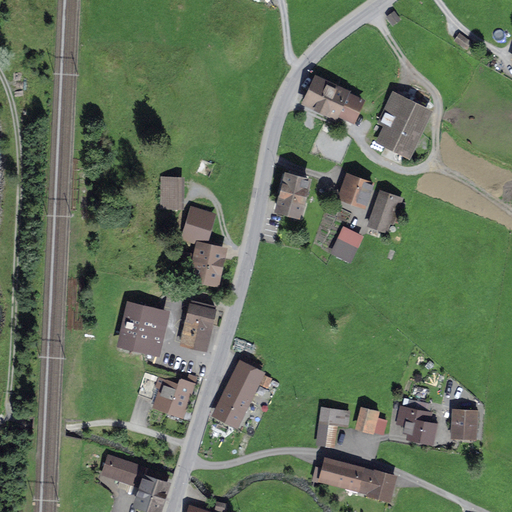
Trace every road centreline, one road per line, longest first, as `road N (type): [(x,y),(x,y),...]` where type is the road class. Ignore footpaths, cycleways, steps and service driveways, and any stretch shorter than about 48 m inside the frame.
road 1 (tertiary): [(186,462),(282,98)]
road 2 (residential): [(282,98),(354,129),(384,162),(407,171),(430,165),(437,99),(373,7)]
road 3 (track): [(8,414),(20,186),(15,121),(0,78)]
road 4 (residential): [(186,462),(344,455),(480,511)]
road 5 (track): [(32,425),(114,423),(191,446)]
road 6 (tertiary): [(282,98),(313,51),(373,7)]
